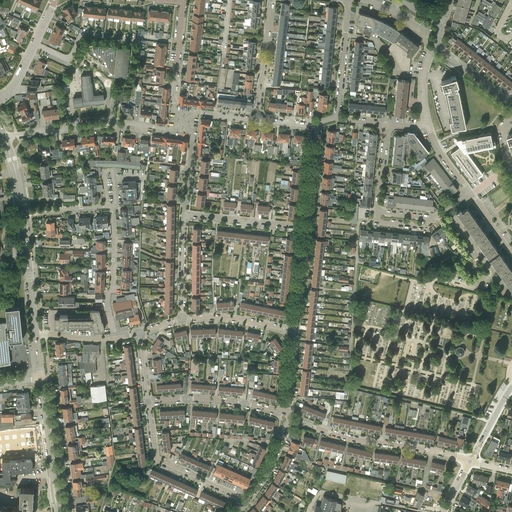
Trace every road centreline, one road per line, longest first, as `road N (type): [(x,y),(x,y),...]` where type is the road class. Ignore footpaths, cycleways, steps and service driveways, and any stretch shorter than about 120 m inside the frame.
road 1 (residential): [(470,461),(289,422)]
road 2 (residential): [(3,139),(96,123),(167,130),(183,121)]
road 3 (residential): [(245,499),(154,457),(148,402)]
road 4 (residential): [(284,411),(215,400),(148,402)]
road 5 (residential): [(67,511),(49,377)]
road 6 (tertiary): [(57,511),(41,379)]
road 7 (residential): [(114,338),(107,295),(111,206)]
road 8 (tertiary): [(36,334),(21,214)]
